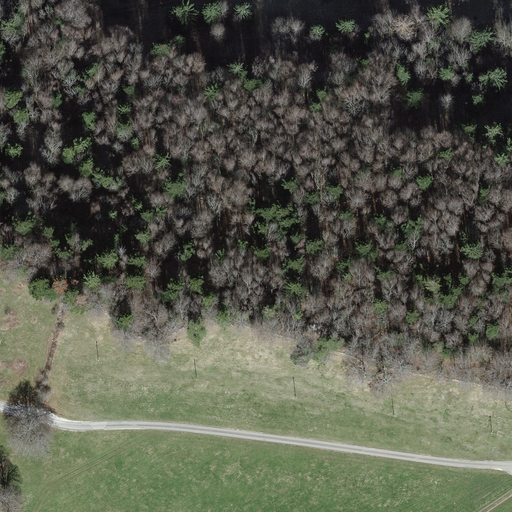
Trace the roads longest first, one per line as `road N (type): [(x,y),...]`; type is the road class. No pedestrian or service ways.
road 1 (track): [(0,408),(63,425),(204,432),(511,470)]
road 2 (track): [(157,0),(0,17)]
